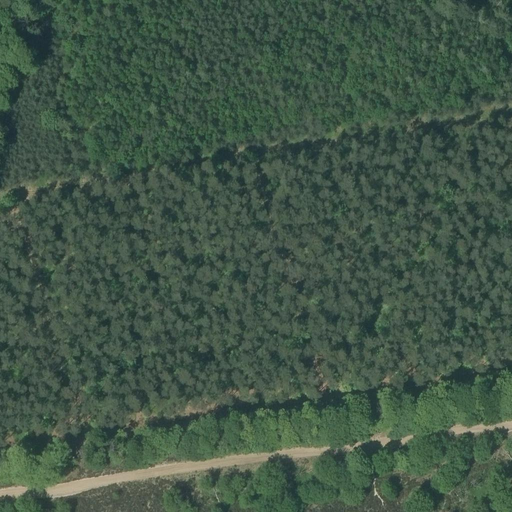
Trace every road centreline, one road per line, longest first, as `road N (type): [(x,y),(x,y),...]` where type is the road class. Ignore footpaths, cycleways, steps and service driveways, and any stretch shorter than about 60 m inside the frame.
road 1 (track): [(511,422),(0,497)]
road 2 (track): [(0,199),(504,117)]
road 3 (track): [(0,457),(324,412)]
road 4 (track): [(251,155),(324,412)]
road 5 (track): [(15,195),(84,448)]
